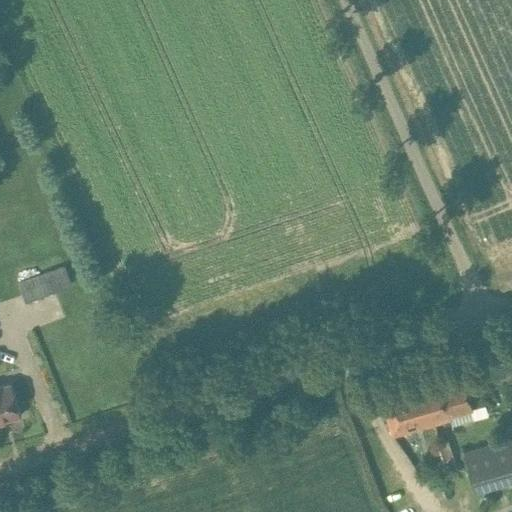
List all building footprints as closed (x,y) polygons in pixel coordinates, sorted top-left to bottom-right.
[(64,267),(18,284),(24,302),(71,285),(64,267)] [(463,372),(382,396),(388,415),(393,433),(450,417),(453,425),(474,419),(470,408),(470,406),(473,405),(469,392),(463,372)] [(0,421),(21,415),(12,384),(0,387),(0,421)] [(511,439),(464,452),(474,488),(511,477),(511,439)] [(454,459),(444,462),(446,470),(457,467),(454,459)]
